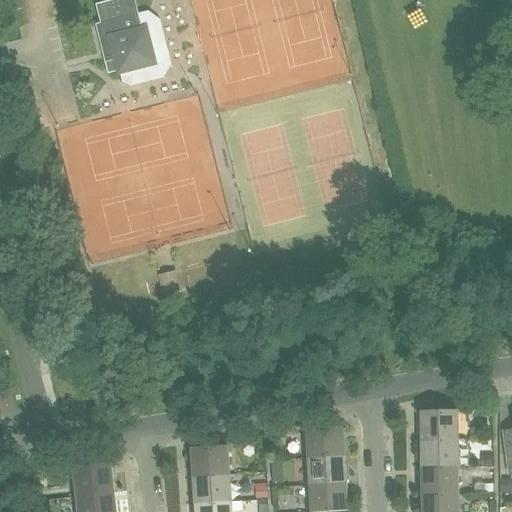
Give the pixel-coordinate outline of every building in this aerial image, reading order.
[(143,28),(135,0),(112,0),(96,4),(101,24),(96,25),(106,63),(115,61),(119,75),(157,65),(148,27),(143,28)] [(180,290),(176,276),(161,280),(164,294),(180,290)] [(81,345),(91,343),(89,333),(79,336),(81,345)] [(422,441),(459,441),(459,413),(422,413),(422,441)] [(309,459),(346,457),(344,429),(307,430),(309,459)] [(282,450),(282,438),(271,438),(271,450),(282,450)] [(423,468),(459,468),(459,441),(422,441),(423,468)] [(194,478),(231,476),(229,448),(193,450),(194,478)] [(494,454),(482,454),(482,466),(494,466),(494,454)] [(311,486),(347,484),(346,457),(309,459),(311,486)] [(285,482),(283,461),(272,462),(274,483),(279,483),(285,482)] [(79,497),(115,492),(112,465),(76,469),(79,497)] [(423,495),(460,495),(459,468),(423,468),(423,495)] [(196,505),(232,503),(231,476),(194,478),(196,505)] [(268,499),(267,484),(256,485),(257,500),(261,499),(268,499)] [(312,511),(334,511),(349,511),(347,484),(311,486),(312,511)] [(494,484),(486,484),(486,493),(494,493),(494,484)] [(116,511),(115,492),(79,497),(80,511),(116,511)] [(423,511),(459,511),(460,495),(423,495),(423,511)] [(196,511),(233,511),(232,503),(196,505),(196,511)]
